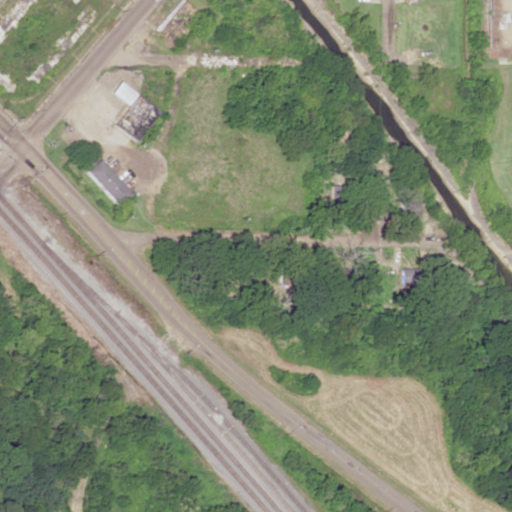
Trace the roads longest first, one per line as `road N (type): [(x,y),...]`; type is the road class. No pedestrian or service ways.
road 1 (tertiary): [(415,511),(184,332),(22,146)]
road 2 (residential): [(400,242),(113,242)]
road 3 (tertiary): [(145,0),(22,146)]
road 4 (residential): [(101,55),(289,62)]
road 5 (residential): [(78,511),(97,430),(128,383)]
